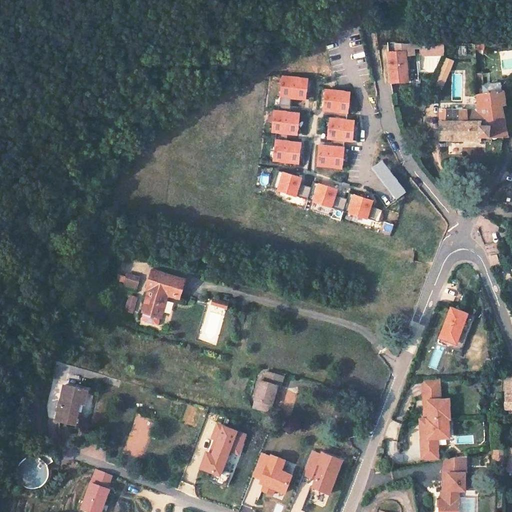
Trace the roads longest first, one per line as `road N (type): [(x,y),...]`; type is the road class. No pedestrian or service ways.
road 1 (tertiary): [(462,247),(446,256),(349,511)]
road 2 (residential): [(462,247),(456,224),(389,121),(365,0)]
